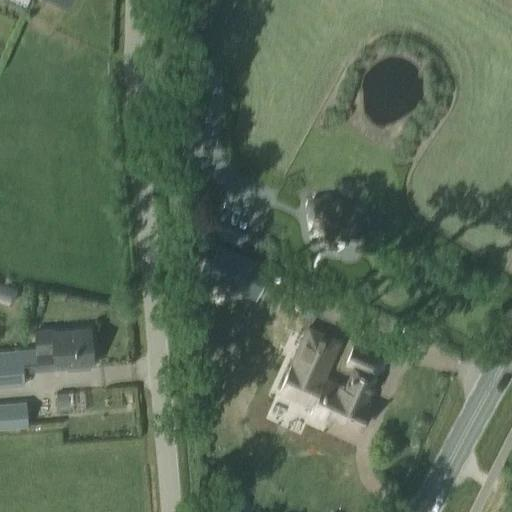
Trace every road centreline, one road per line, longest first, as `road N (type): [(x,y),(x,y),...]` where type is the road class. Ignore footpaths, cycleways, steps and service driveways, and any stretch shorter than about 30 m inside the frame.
road 1 (unclassified): [(170,511),(135,119),(135,0)]
road 2 (primary): [(424,511),(511,348)]
